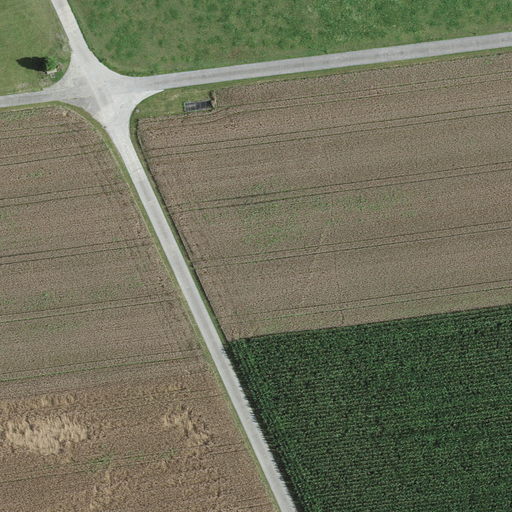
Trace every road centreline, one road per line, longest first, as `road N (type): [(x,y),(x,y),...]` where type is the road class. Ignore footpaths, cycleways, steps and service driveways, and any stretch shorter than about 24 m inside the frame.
road 1 (residential): [(290,511),(102,93)]
road 2 (track): [(511,43),(102,93)]
